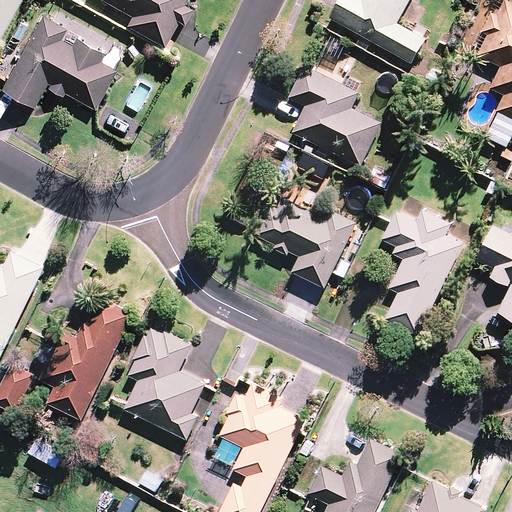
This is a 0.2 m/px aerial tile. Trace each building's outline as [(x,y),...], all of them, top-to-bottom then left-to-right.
[(0,0),(0,46),(25,0),(0,0)] [(101,0),(136,19),(131,28),(168,49),(182,23),(188,26),(196,11),(191,8),(195,0),(101,0)] [(348,0),(336,22),(417,67),(431,42),(403,27),(418,0),(348,0)] [(502,115),(511,119),(511,14),(507,12),(503,19),(496,16),(487,35),(493,39),(483,59),(507,71),(496,92),(510,99),(502,115)] [(46,18),(5,93),(38,111),(51,86),(54,88),(52,91),(67,99),(69,96),(99,112),(121,73),(105,64),(109,56),(79,39),(75,48),(66,42),(71,32),(46,18)] [(152,57),(138,50),(125,77),(138,84),(152,57)] [(298,136),(367,169),(388,126),(358,111),(366,96),(310,69),(294,101),(311,109),(298,136)] [(392,175),(376,168),(370,182),(386,189),(392,175)] [(305,259),(297,275),(331,291),(338,276),(363,226),(337,213),(333,222),(289,201),(284,211),(276,207),(262,234),(261,238),(282,248),(280,252),(294,259),(296,255),(305,259)] [(424,339),(470,247),(452,238),(458,227),(428,213),(423,224),(402,214),(397,225),(388,243),(402,250),(398,257),(409,262),(395,291),(404,296),(391,323),(424,339)] [(511,234),(499,229),(484,259),(482,263),(500,272),(496,281),(511,288),(511,298),(504,315),(511,319),(511,234)] [(0,367),(3,369),(51,271),(17,254),(9,271),(0,266),(0,367)] [(53,407),(88,423),(141,313),(108,297),(93,328),(90,327),(87,334),(60,321),(49,344),(62,350),(46,384),(61,391),(53,407)] [(187,374),(200,348),(170,334),(169,337),(158,332),(154,340),(150,338),(138,363),(142,365),(135,379),(144,383),(130,412),(193,442),(204,419),(198,416),(213,386),(187,374)] [(0,406),(21,416),(39,379),(17,368),(0,403),(0,406)] [(227,511),(267,511),(311,422),(286,410),(290,402),(259,386),(252,401),(242,396),(231,418),(235,419),(226,439),(250,450),(239,473),(253,479),(248,490),(240,486),(227,511)] [(66,452),(40,437),(31,453),(57,468),(66,452)] [(332,511),(382,511),(410,456),(377,440),(364,467),(356,464),(349,478),(328,468),(314,497),(335,507),(332,511)] [(438,485),(425,511),(491,511),(492,511),(465,499),(467,494),(457,490),(456,492),(439,484),(438,485)]
